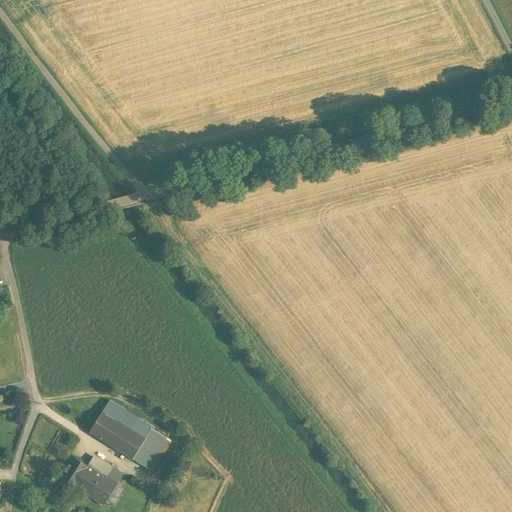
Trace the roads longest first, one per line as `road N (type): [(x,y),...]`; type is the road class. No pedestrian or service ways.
road 1 (unclassified): [(145,195),(511,103)]
road 2 (unclassified): [(145,195),(2,0)]
road 3 (unclassified): [(0,234),(145,195)]
